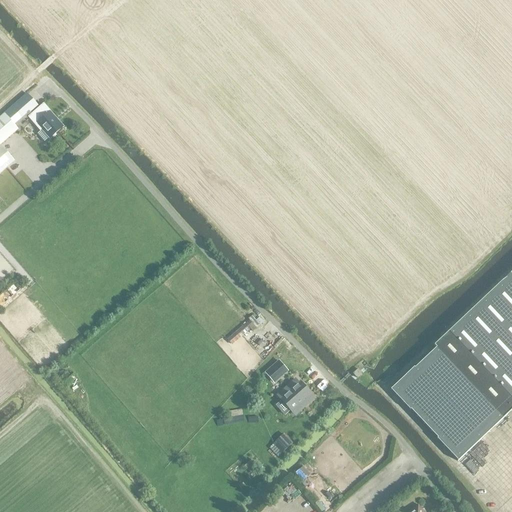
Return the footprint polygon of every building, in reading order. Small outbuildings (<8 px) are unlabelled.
[(1,146),(18,130),(15,127),(38,107),(26,94),(0,117),(0,173),(14,161),(1,146)] [(62,128),(49,113),(50,112),(43,104),(28,117),(40,131),(42,129),(50,138),(62,128)] [(511,272),(434,346),(436,348),(415,369),(414,368),(391,390),(410,411),(411,410),(438,438),(437,439),(458,461),(511,410),(511,272)] [(353,374),(357,378),(362,374),(358,369),(353,374)] [(295,378),(276,395),(295,417),(315,398),(300,381),(299,382),(295,378)] [(293,443),(284,434),(276,441),(284,451),(293,443)]
